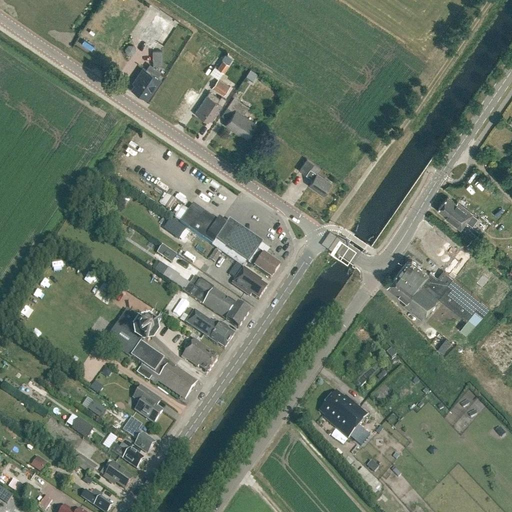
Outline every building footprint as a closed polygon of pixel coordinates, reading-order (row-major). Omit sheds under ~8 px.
[(150,11),(136,41),(154,49),(168,19),(150,11)] [(150,50),(151,65),(161,64),(160,50),(150,50)] [(223,73),(229,64),(222,60),(217,68),(223,73)] [(160,72),(151,66),(147,71),(143,68),(133,82),(135,84),(132,89),(141,95),(143,92),(149,96),(160,79),(157,77),(160,72)] [(252,77),(255,72),(249,69),(246,74),(252,77)] [(224,96),(230,87),(218,79),(212,88),(224,96)] [(214,99),(216,101),(219,98),(209,91),(195,113),(202,117),(214,99)] [(214,99),(202,117),(208,122),(210,120),(212,122),(223,106),(222,105),(225,100),(221,96),(217,102),(216,101),(214,99)] [(247,138),(256,124),(243,115),(249,107),(234,97),(227,107),(234,112),(225,125),(239,135),(240,133),(247,138)] [(317,173),(320,169),(320,168),(307,159),(306,159),(299,170),(306,175),(312,179),(309,184),(308,185),(323,195),(330,184),(331,183),(317,173)] [(457,203),(448,196),(438,210),(446,216),(445,217),(461,229),(467,221),(473,226),(478,219),(472,214),(473,213),(458,202),(457,203)] [(188,212),(183,209),(178,206),(171,215),(176,219),(175,221),(180,224),(180,225),(212,247),(245,270),(249,264),(254,268),(271,280),(280,267),(257,252),(262,244),(229,221),(226,226),(219,220),(216,224),(202,215),(200,217),(190,210),(188,212)] [(171,220),(164,230),(179,240),(186,231),(171,220)] [(476,253),(481,247),(472,239),(467,245),(476,253)] [(168,252),(167,251),(163,257),(172,263),(176,257),(168,251),(168,252)] [(197,259),(193,265),(201,270),(204,263),(197,259)] [(429,274),(411,260),(408,261),(387,287),(406,302),(404,305),(422,320),(439,298),(466,320),(475,309),(483,316),(490,307),(444,271),(438,278),(430,272),(429,274)] [(160,263),(158,266),(166,271),(168,268),(160,263)] [(262,282),(243,269),(243,270),(242,270),(230,287),(242,296),(242,295),(249,300),(250,298),(251,296),(258,301),(267,288),(260,284),(262,282)] [(183,289),(182,291),(189,296),(203,305),(202,306),(238,330),(249,314),(213,289),(199,280),(194,288),(189,285),(185,290),(183,289)] [(432,314),(436,317),(444,308),(440,304),(432,314)] [(119,322),(132,330),(138,321),(142,320),(127,310),(119,322)] [(212,325),(194,313),(186,325),(210,341),(217,346),(218,346),(224,350),(234,335),(228,331),(228,330),(221,325),(220,326),(214,321),(212,325)] [(132,330),(134,340),(140,345),(143,346),(153,344),(159,335),(157,325),(148,319),(142,320),(138,321),(132,330)] [(130,359),(140,345),(134,340),(132,330),(119,322),(105,342),(131,360),(132,360),(130,359)] [(208,373),(217,359),(211,355),(212,353),(194,341),(183,358),(198,368),(199,367),(208,373)] [(442,344),(438,349),(443,353),(447,348),(442,344)] [(144,373),(148,376),(151,378),(156,381),(168,364),(140,345),(130,359),(132,360),(146,370),(144,373)] [(391,349),(386,353),(392,359),(396,355),(391,349)] [(373,374),(379,380),(386,374),(375,363),(353,384),(358,389),(373,374)] [(185,401),(198,382),(176,367),(175,368),(168,364),(156,381),(185,401)] [(93,382),(89,389),(98,395),(102,387),(93,382)] [(162,403),(141,388),(133,399),(140,404),(135,412),(154,425),(162,412),(157,409),(162,403)] [(344,399),(336,392),(319,412),(324,417),(323,419),(348,439),(367,415),(345,397),(344,399)] [(374,397),(379,405),(385,401),(379,394),(374,397)] [(92,402),(87,410),(101,419),(106,411),(92,402)] [(148,454),(155,443),(143,434),(138,431),(142,426),(131,419),(122,432),(137,442),(135,446),(148,454)] [(93,430),(78,420),(72,429),(87,439),(93,430)] [(109,450),(114,437),(107,434),(102,447),(109,450)] [(127,454),(113,445),(109,451),(123,461),(137,470),(144,460),(130,450),(127,454)] [(90,477),(97,468),(80,456),(73,465),(90,477)] [(30,468),(40,474),(46,465),(36,459),(30,468)] [(126,474),(113,465),(109,471),(105,468),(100,475),(104,478),(114,486),(116,484),(125,490),(132,480),(125,475),(126,474)] [(361,468),(353,475),(369,491),(376,484),(361,468)] [(63,488),(68,480),(60,475),(55,483),(63,488)] [(9,489),(22,498),(26,491),(13,482),(9,489)] [(0,488),(0,500),(7,504),(12,495),(0,488)] [(92,496),(85,492),(81,498),(93,507),(99,511),(100,510),(102,511),(108,511),(111,507),(105,503),(105,502),(100,499),(101,497),(95,492),(92,496)] [(46,511),(51,501),(43,497),(38,507),(46,511)]
